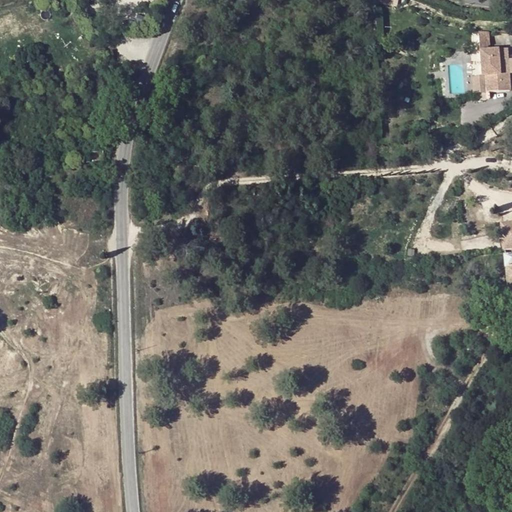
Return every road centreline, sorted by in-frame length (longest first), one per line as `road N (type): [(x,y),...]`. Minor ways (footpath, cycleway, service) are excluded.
road 1 (unclassified): [(122,232),(185,220),(204,190),(219,183),(449,165),(486,191),(511,194)]
road 2 (tertiary): [(122,232),(132,511)]
road 3 (tertiary): [(178,0),(127,138),(122,232)]
